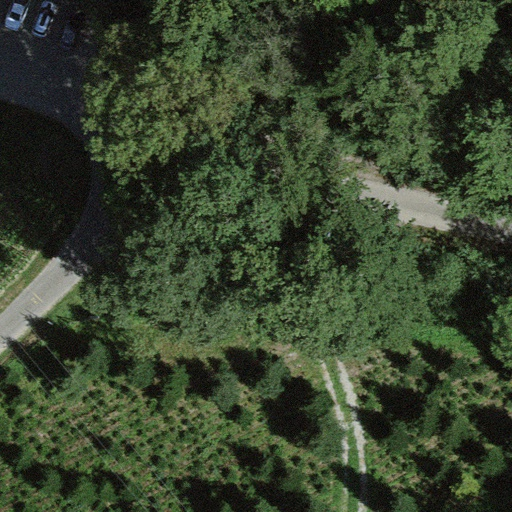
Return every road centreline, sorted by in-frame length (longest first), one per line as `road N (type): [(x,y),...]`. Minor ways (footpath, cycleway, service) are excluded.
road 1 (track): [(115,109),(511,225)]
road 2 (track): [(115,109),(246,63),(378,0)]
road 3 (track): [(115,109),(123,169),(98,230),(64,274),(0,326)]
